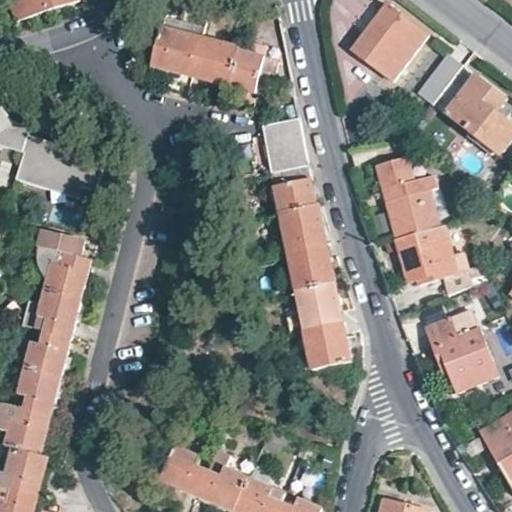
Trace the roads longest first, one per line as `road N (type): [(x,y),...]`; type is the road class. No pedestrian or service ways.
road 1 (residential): [(76,33),(116,83),(161,118),(84,422),(87,460),(108,511)]
road 2 (residential): [(296,0),(404,385)]
road 3 (residential): [(404,385),(477,511)]
road 4 (residential): [(404,385),(378,412),(350,511)]
